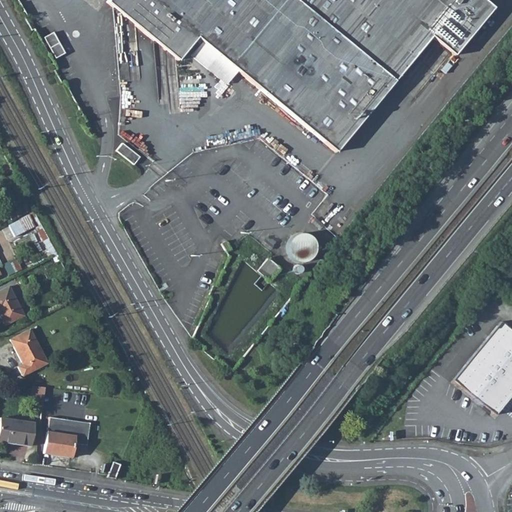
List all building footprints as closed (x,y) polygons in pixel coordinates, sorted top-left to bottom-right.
[(108,0),(106,3),(114,9),(177,61),(196,38),(335,153),(430,37),(453,56),(493,8),(492,8),(482,0),(108,0)] [(43,38),(54,59),(64,53),(52,33),(43,38)] [(201,43),(190,56),(225,85),(236,71),(201,43)] [(115,151),(132,165),(138,157),(121,143),(115,151)] [(6,172),(11,169),(8,163),(3,166),(6,172)] [(24,193),(15,178),(14,174),(8,177),(18,196),(24,193)] [(11,220),(17,217),(14,210),(7,214),(11,220)] [(36,230),(41,228),(33,214),(2,229),(8,240),(34,227),(36,230)] [(51,256),(55,253),(41,228),(36,230),(50,256),(51,256)] [(288,260),(313,262),(315,236),(290,234),(288,260)] [(220,244),(225,252),(230,249),(225,240),(220,244)] [(256,271),(269,282),(280,269),(267,258),(256,271)] [(17,259),(5,265),(10,275),(21,269),(17,259)] [(0,317),(4,325),(23,315),(8,287),(0,290),(0,317)] [(502,292),(496,287),(493,291),(498,296),(502,292)] [(511,331),(500,322),(452,380),(495,415),(496,413),(511,393),(511,331)] [(21,377),(48,363),(30,329),(8,340),(21,365),(16,367),(21,377)] [(29,402),(42,404),(44,387),(31,385),(29,402)] [(32,422),(0,417),(0,441),(28,446),(32,422)] [(48,417),(43,453),(70,457),(72,443),(85,445),(89,423),(48,417)] [(113,479),(119,465),(112,462),(106,477),(113,479)]
